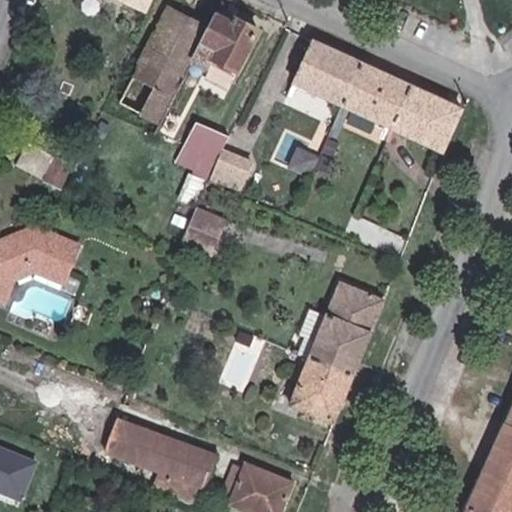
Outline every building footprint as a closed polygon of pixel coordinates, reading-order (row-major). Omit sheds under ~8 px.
[(160,114),(189,51),(205,16),(170,0),(164,0),(119,95),(160,114)] [(209,49),(233,61),(253,18),(229,7),(228,10),(212,3),(205,16),(189,51),(204,58),(209,49)] [(291,70),(340,92),(359,50),(310,29),(291,70)] [(350,96),(392,115),(410,73),(359,50),(340,92),(327,121),(336,125),(350,96)] [(392,115),(441,136),(460,95),(410,73),(392,115)] [(219,142),(227,123),(196,109),(184,135),(198,141),(209,146),(216,149),(219,142)] [(3,155),(32,165),(40,142),(11,131),(3,155)] [(179,188),(190,192),(209,146),(198,141),(179,188)] [(219,142),(216,149),(208,170),(235,180),(246,152),(219,142)] [(35,168),(58,177),(68,155),(44,145),(35,168)] [(182,232),(213,243),(228,207),(197,194),(182,232)] [(66,266),(78,236),(33,218),(15,225),(15,230),(9,232),(2,231),(0,231),(0,265),(1,265),(9,269),(33,260),(49,266),(52,260),(66,266)] [(49,266),(63,272),(66,266),(52,260),(49,266)] [(0,282),(9,269),(1,265),(0,265),(0,282)] [(311,345),(357,363),(387,288),(342,270),(328,303),(311,345)] [(301,341),(311,345),(328,303),(312,296),(302,322),(307,324),(301,341)] [(291,395),(337,413),(357,363),(311,345),(291,395)] [(110,444),(210,479),(221,444),(122,410),(110,444)] [(0,480),(20,488),(34,451),(0,437),(0,480)] [(485,511),(511,511),(511,437),(505,452),(479,509),(485,511)] [(286,502),(299,470),(251,450),(247,457),(233,452),(222,479),(235,484),(233,492),(264,502),(266,495),(286,502)] [(264,502),(284,510),(286,502),(266,495),(264,502)]
